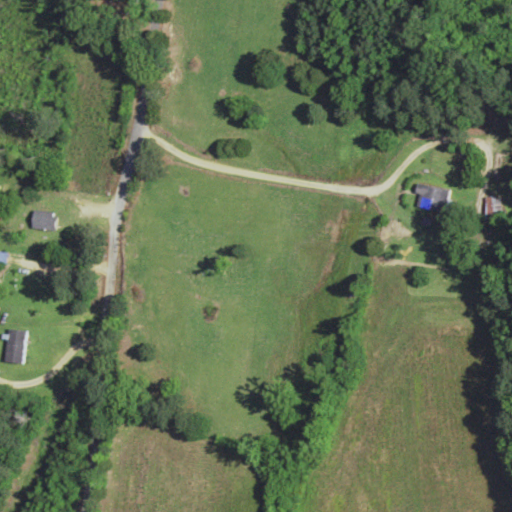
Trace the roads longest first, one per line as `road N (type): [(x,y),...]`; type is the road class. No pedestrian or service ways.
road 1 (residential): [(79,511),(104,257),(151,0)]
road 2 (residential): [(118,178),(0,148)]
